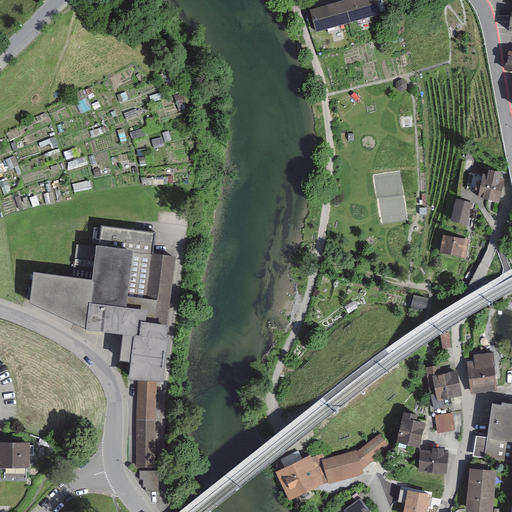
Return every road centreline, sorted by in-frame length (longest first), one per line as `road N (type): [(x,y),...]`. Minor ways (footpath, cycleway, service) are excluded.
road 1 (unclassified): [(442,511),(468,428),(457,325),(511,190)]
road 2 (unknown): [(150,502),(180,255)]
road 3 (tertiary): [(0,309),(58,334),(106,373),(115,402),(114,469)]
road 4 (tertiary): [(478,0),(511,142)]
